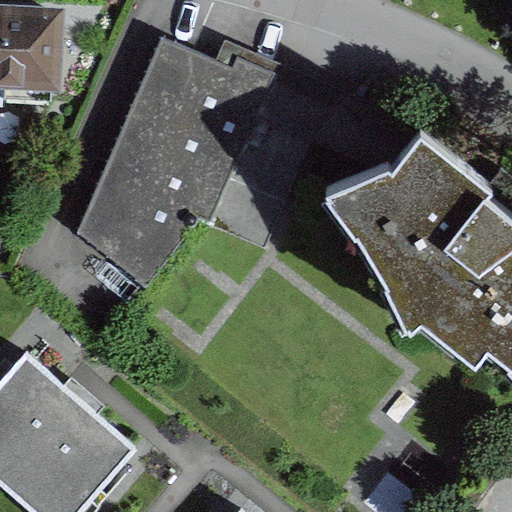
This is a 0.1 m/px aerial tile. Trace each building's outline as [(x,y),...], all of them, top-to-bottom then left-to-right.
[(0,90),(68,92),(71,13),(0,10),(0,90)] [(214,64),(162,44),(73,238),(146,286),(202,232),(272,263),(349,91),(225,43),(214,64)] [(417,169),(350,198),(412,333),(444,326),(495,369),(511,361),(511,178),(444,135),(417,169)] [(0,398),(0,481),(14,494),(87,406),(34,359),(0,398)] [(87,406),(14,494),(34,511),(88,511),(141,453),(87,406)]
